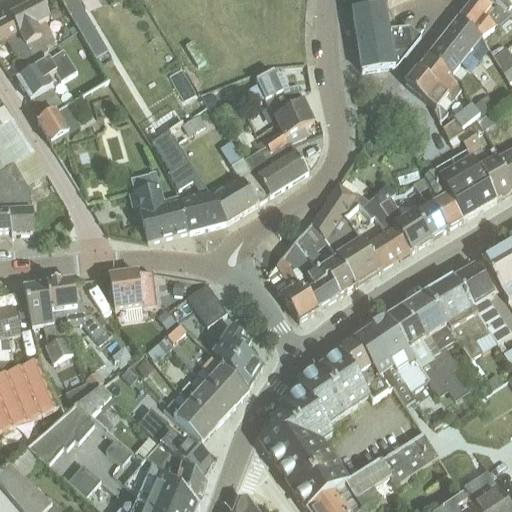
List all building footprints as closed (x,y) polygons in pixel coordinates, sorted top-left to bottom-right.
[(75,0),(58,0),(83,42),(96,65),(109,57),(75,0)] [(188,0),(193,12),(198,10),(199,13),(235,0),(248,0),(257,24),(283,15),(276,0),(188,0)] [(458,24),(483,43),(497,31),(509,21),(511,19),(506,16),(496,10),(494,14),(476,0),(458,24)] [(511,0),(483,0),(496,10),(500,3),(510,11),(511,8),(511,0)] [(496,10),(506,16),(510,11),(500,3),(496,10)] [(40,6),(12,21),(34,64),(48,55),(57,50),(44,26),(49,23),(40,6)] [(385,10),(352,15),(362,76),(395,71),(395,70),(396,70),(421,40),(410,31),(389,33),(385,10)] [(511,18),(509,21),(497,31),(503,39),(511,31),(511,18)] [(12,21),(0,27),(0,46),(8,43),(17,62),(11,66),(17,76),(34,64),(12,21)] [(429,60),(450,78),(453,80),(461,70),(472,76),(489,56),(485,47),(483,43),(458,24),(429,60)] [(496,62),(504,79),(511,72),(511,64),(506,54),(496,62)] [(63,55),(17,84),(30,105),(32,104),(44,123),(55,117),(62,112),(57,104),(50,93),(53,91),(48,83),(55,78),(60,86),(76,76),(63,55)] [(449,101),(454,105),(462,95),(456,90),(458,88),(448,81),(450,78),(429,60),(417,75),(449,101)] [(449,101),(417,75),(407,87),(405,90),(421,102),(436,114),(435,116),(440,126),(447,119),(445,117),(452,108),(454,105),(449,101)] [(303,105),(299,98),(284,100),(274,78),(257,86),(258,87),(274,121),(273,121),(277,130),(284,142),(289,149),(300,144),(296,136),(314,127),(303,105)] [(221,110),(214,98),(205,104),(213,115),(221,110)] [(489,100),(474,111),(482,121),(496,110),(489,100)] [(459,140),(481,125),(478,123),(480,121),(472,110),(460,120),(454,124),(454,125),(442,135),(450,146),(452,145),(459,140)] [(0,131),(13,124),(5,111),(0,113),(0,131)] [(173,113),(159,122),(169,137),(182,128),(173,113)] [(395,116),(385,126),(396,137),(406,127),(395,116)] [(44,123),(38,127),(51,149),(68,139),(68,138),(55,117),(44,123)] [(199,118),(182,129),(189,139),(205,128),(199,118)] [(13,124),(0,131),(0,163),(1,165),(0,166),(0,176),(13,168),(30,159),(33,157),(13,124)] [(469,157),(497,206),(511,196),(511,193),(495,165),(492,167),(476,140),(486,135),(481,125),(459,140),(469,157)] [(411,129),(399,140),(411,153),(423,143),(411,129)] [(284,142),(277,130),(260,141),(266,151),(245,165),(270,202),(309,177),(302,166),(291,150),(290,151),(289,149),(284,142)] [(170,137),(152,149),(170,176),(168,177),(179,194),(192,186),(202,202),(181,207),(189,237),(202,234),(227,228),(212,203),(210,198),(175,144),(170,137)] [(240,186),(212,203),(227,228),(258,209),(270,202),(245,165),(232,146),(221,153),(231,170),(231,171),(240,186)] [(511,155),(495,165),(511,193),(511,155)] [(435,176),(462,226),(497,206),(469,157),(435,176)] [(30,159),(13,168),(28,192),(44,182),(30,159)] [(462,226),(435,176),(428,163),(421,168),(430,180),(428,181),(424,184),(414,191),(419,197),(429,192),(437,207),(433,210),(447,234),(462,226)] [(13,168),(0,176),(0,210),(3,217),(8,216),(12,236),(12,239),(33,239),(33,217),(30,196),(28,192),(13,168)] [(415,172),(395,178),(399,191),(419,185),(415,172)] [(356,201),(357,199),(340,188),(338,190),(356,201)] [(311,230),(325,250),(336,264),(355,292),(381,276),(361,247),(345,225),(360,210),(362,213),(369,207),(357,199),(356,201),(338,190),(311,230)] [(189,237),(181,207),(169,210),(167,205),(163,206),(160,193),(136,199),(148,247),(189,237)] [(375,203),(412,257),(431,245),(415,218),(411,212),(396,211),(391,204),(395,201),(388,193),(375,203)] [(369,207),(362,213),(371,225),(375,222),(386,238),(371,247),(368,243),(361,247),(381,276),(412,257),(375,203),(369,207)] [(415,218),(431,245),(447,234),(433,210),(431,208),(415,218)] [(0,210),(0,236),(12,236),(8,216),(3,217),(0,210)] [(320,276),(340,302),(355,292),(336,264),(327,270),(318,257),(325,250),(311,230),(294,251),(318,278),(320,276)] [(482,267),(501,296),(509,308),(511,306),(511,305),(511,250),(511,249),(499,257),(500,259),(484,268),(483,266),(482,267)] [(288,272),(318,316),(327,310),(340,302),(320,276),(318,278),(294,251),(281,267),(288,272)] [(288,272),(281,267),(268,282),(299,327),(318,316),(288,272)] [(453,284),(498,351),(511,372),(511,353),(508,356),(502,347),(511,339),(511,337),(488,304),(501,296),(482,267),(453,284)] [(136,277),(110,281),(113,305),(115,316),(142,312),(157,310),(156,304),(152,278),(136,277)] [(451,281),(425,296),(427,299),(452,284),(451,281)] [(427,299),(458,345),(472,365),(498,351),(453,284),(452,284),(427,299)] [(105,338),(93,322),(84,322),(85,317),(83,307),(77,308),(75,300),(73,286),(47,290),(51,312),(52,318),(53,319),(54,323),(67,321),(68,325),(70,329),(79,327),(80,328),(81,327),(99,350),(109,343),(108,343),(105,338)] [(184,288),(175,287),(174,298),(183,299),(184,288)] [(73,360),(57,329),(55,329),(54,323),(53,319),(52,318),(51,312),(47,290),(33,292),(26,293),(27,300),(29,310),(33,335),(44,332),(49,351),(46,353),(54,370),(73,360)] [(203,293),(188,303),(208,333),(224,322),(227,320),(207,290),(203,293)] [(458,345),(427,299),(388,324),(430,387),(440,402),(448,397),(455,407),(469,397),(475,407),(487,399),(505,425),(511,419),(511,410),(499,392),(492,396),(485,385),(483,383),(483,382),(464,395),(452,377),(458,373),(445,353),(458,345)] [(0,381),(11,377),(10,370),(4,344),(21,341),(15,313),(0,316),(0,381)] [(164,315),(156,321),(166,333),(174,327),(175,326),(165,314),(164,315)] [(369,336),(410,400),(430,387),(388,324),(378,330),(377,336),(372,339),(370,336),(369,336)] [(179,333),(167,342),(175,350),(186,340),(188,338),(181,330),(179,333)] [(247,396),(249,397),(248,396),(263,373),(261,372),(253,366),(246,362),(251,355),(241,348),(243,344),(233,337),(230,335),(213,362),(234,383),(247,396)] [(354,347),(389,396),(394,392),(405,411),(414,406),(410,400),(369,336),(354,347)] [(165,344),(147,358),(155,369),(173,353),(165,344)] [(458,345),(445,353),(458,373),(452,377),(464,395),(483,382),(472,365),(458,345)] [(340,356),(371,404),(373,408),(389,396),(354,347),(340,356)] [(319,378),(299,391),(303,396),(329,433),(371,404),(340,356),(339,357),(342,362),(340,360),(322,373),(324,375),(319,378)] [(206,390),(234,414),(243,403),(245,401),(249,397),(247,396),(234,383),(213,362),(210,365),(203,372),(214,381),(206,390)] [(11,377),(0,381),(0,417),(48,387),(42,377),(40,365),(11,377)] [(146,365),(136,374),(145,384),(154,375),(146,365)] [(197,383),(206,390),(214,381),(203,372),(196,381),(197,383)] [(492,396),(499,392),(505,388),(497,377),(485,385),(492,396)] [(180,400),(217,432),(234,414),(206,390),(197,383),(195,385),(191,389),(189,388),(179,399),(180,400)] [(499,392),(511,410),(511,383),(505,388),(499,392)] [(75,387),(56,395),(60,404),(79,396),(75,387)] [(94,427),(95,429),(101,434),(108,440),(115,433),(101,421),(116,407),(102,394),(100,395),(97,397),(92,401),(88,404),(77,413),(92,425),(94,427)] [(263,449),(261,450),(279,476),(281,475),(324,447),(335,440),(329,433),(303,396),(289,405),(291,409),(280,416),(284,422),(270,432),(273,437),(264,444),(266,447),(263,449)] [(217,432),(180,400),(175,406),(174,406),(168,412),(164,416),(202,449),(214,435),(217,432)] [(66,422),(48,437),(27,455),(41,468),(46,472),(64,452),(67,454),(75,445),(78,448),(95,429),(94,427),(92,425),(77,413),(66,422)] [(420,415),(411,421),(418,432),(419,433),(427,427),(420,415)] [(151,440),(161,449),(202,488),(211,470),(151,418),(148,422),(140,430),(151,440)] [(424,441),(433,455),(451,443),(442,429),(424,441)] [(161,449),(151,440),(135,458),(145,467),(161,449)] [(351,488),(313,511),(366,511),(379,503),(373,494),(390,483),(396,491),(438,463),(433,455),(424,441),(353,486),(351,488)] [(115,446),(105,458),(123,472),(132,461),(115,446)] [(324,447),(281,475),(305,511),(313,511),(351,488),(324,447)] [(191,505),(200,511),(206,492),(206,491),(202,488),(161,449),(145,467),(191,505)] [(8,473),(23,488),(41,468),(27,455),(8,473)] [(130,511),(126,509),(123,511),(200,511),(191,505),(145,467),(124,491),(139,503),(135,511),(130,511)] [(83,472),(67,490),(84,506),(100,487),(83,472)] [(0,480),(0,491),(17,511),(48,511),(43,507),(23,488),(8,473),(0,480)] [(510,511),(486,476),(463,491),(466,497),(462,499),(470,511),(510,511)] [(17,511),(0,491),(0,511),(17,511)] [(43,507),(48,511),(63,511),(50,499),(43,507)] [(470,511),(462,499),(444,511),(470,511)]
